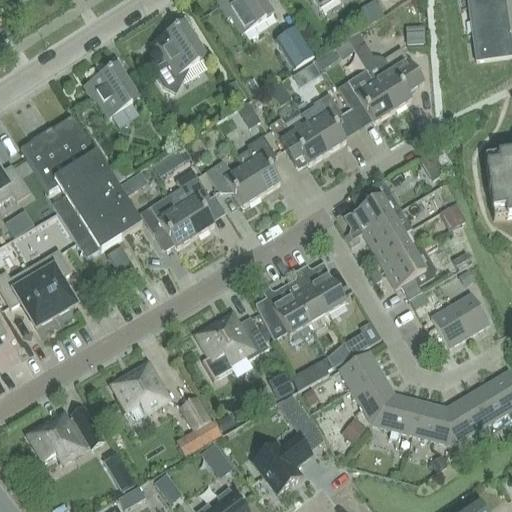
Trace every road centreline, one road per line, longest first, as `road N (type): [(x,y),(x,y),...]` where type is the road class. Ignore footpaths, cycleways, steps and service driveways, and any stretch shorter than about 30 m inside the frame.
road 1 (residential): [(0,411),(321,223)]
road 2 (residential): [(498,352),(437,387),(410,377),(321,223)]
road 3 (residential): [(0,98),(154,0)]
road 4 (residential): [(321,223),(324,200),(437,130)]
